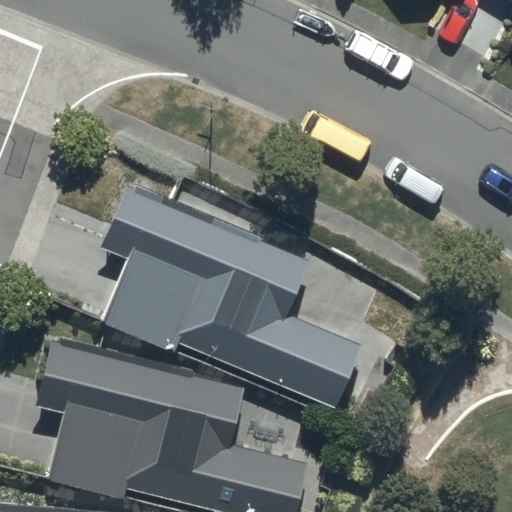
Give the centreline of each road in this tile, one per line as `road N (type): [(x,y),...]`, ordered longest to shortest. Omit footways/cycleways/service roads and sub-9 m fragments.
road 1 (residential): [(511,184),(388,111),(251,47),(123,0)]
road 2 (residential): [(0,165),(57,0)]
